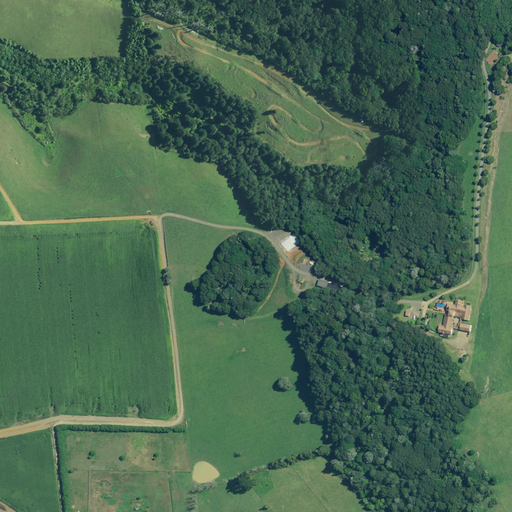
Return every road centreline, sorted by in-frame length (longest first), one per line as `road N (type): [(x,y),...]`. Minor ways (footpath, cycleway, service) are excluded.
road 1 (track): [(478,0),(488,97),(465,281),(417,301),(367,298),(340,290),(255,230),(162,217),(182,419),(55,422),(65,511)]
road 2 (track): [(0,222),(162,217)]
